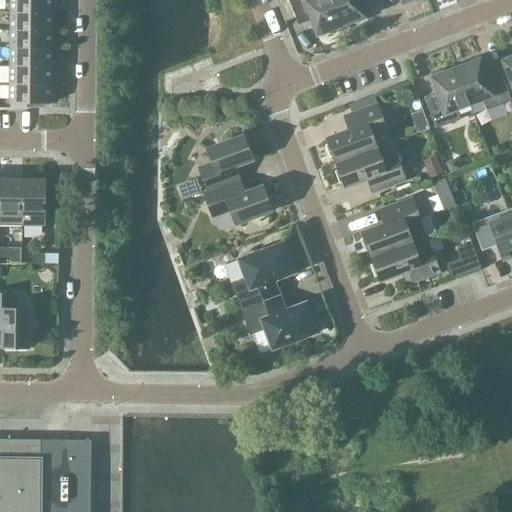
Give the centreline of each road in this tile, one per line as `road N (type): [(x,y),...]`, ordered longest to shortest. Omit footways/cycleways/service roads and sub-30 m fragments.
road 1 (residential): [(81,392),(240,394),(364,351)]
road 2 (residential): [(364,351),(274,106),(288,84)]
road 3 (residential): [(81,392),(84,140)]
road 4 (residential): [(288,84),(511,0)]
road 5 (residential): [(364,351),(511,296)]
road 6 (residential): [(84,140),(86,0)]
